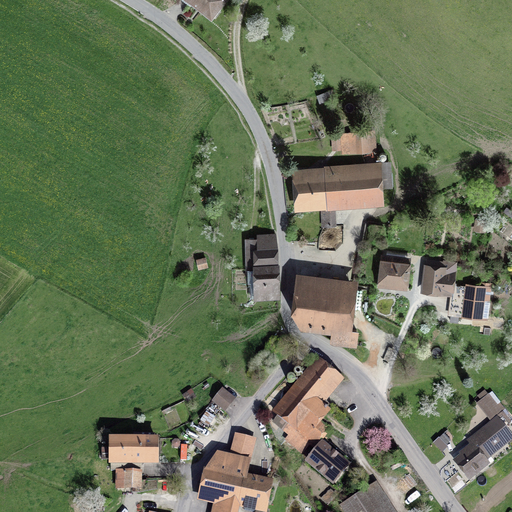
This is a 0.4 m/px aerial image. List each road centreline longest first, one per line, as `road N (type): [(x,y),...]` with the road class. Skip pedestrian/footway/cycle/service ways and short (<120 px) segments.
road 1 (tertiary): [(309,339),(289,324),(275,175),(253,119),(183,36),(132,0)]
road 2 (tertiary): [(457,511),(362,379),(309,339)]
road 3 (unclassified): [(182,511),(193,475),(309,339)]
road 4 (track): [(0,466),(69,489),(154,496),(182,509)]
